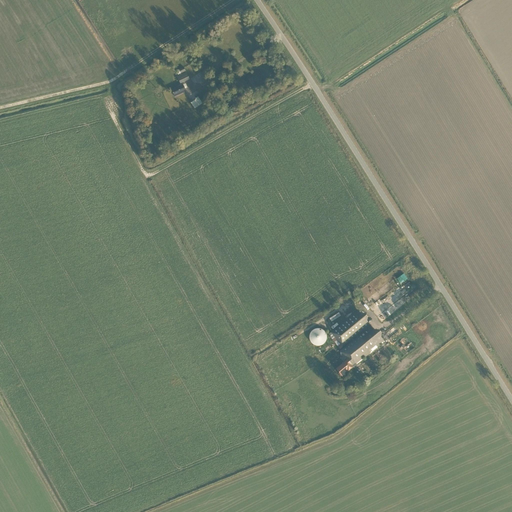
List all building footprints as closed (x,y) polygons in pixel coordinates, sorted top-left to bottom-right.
[(189,79),(186,72),(177,77),(180,84),(189,79)] [(174,96),(186,91),(183,85),(171,90),(174,96)] [(191,103),(195,109),(202,104),(199,98),(198,97),(195,99),(196,99),(191,103)] [(357,311),(330,333),(328,334),(341,349),(339,351),(347,360),(335,370),(340,376),(352,367),(351,364),(353,362),(355,364),(383,342),(357,311)] [(389,337),(399,332),(396,327),(386,332),(389,337)] [(320,329),(318,329),(316,329),(314,330),(313,330),(312,331),(311,332),(310,334),(309,336),(309,337),(309,339),(310,340),(310,342),(312,344),(313,345),(315,346),(316,346),(318,346),(319,346),(321,346),(322,345),(324,344),(325,342),(326,341),(326,340),(327,337),(326,336),(326,334),(325,332),(324,331),(323,330),(322,330),(320,329)]
